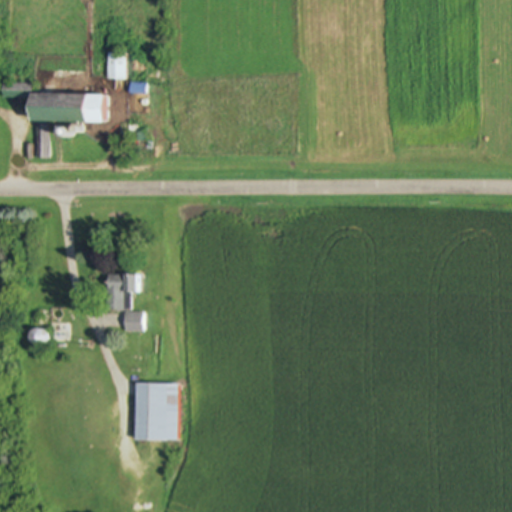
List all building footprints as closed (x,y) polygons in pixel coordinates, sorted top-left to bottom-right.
[(107,82),(127,82),(127,55),(107,55),(107,82)] [(108,97),(32,95),(32,87),(3,86),(3,99),(28,100),(27,123),(107,125),(108,97)] [(51,161),(51,127),(36,127),(36,161),(51,161)] [(138,277),(108,276),(107,312),(132,312),(132,294),(137,295),(138,277)] [(142,333),(143,316),(127,315),(126,333),(142,333)] [(30,317),(30,329),(31,329),(30,345),(72,345),(72,326),(46,325),(46,317),(30,317)] [(135,442),(178,442),(178,385),(135,385),(135,442)]
